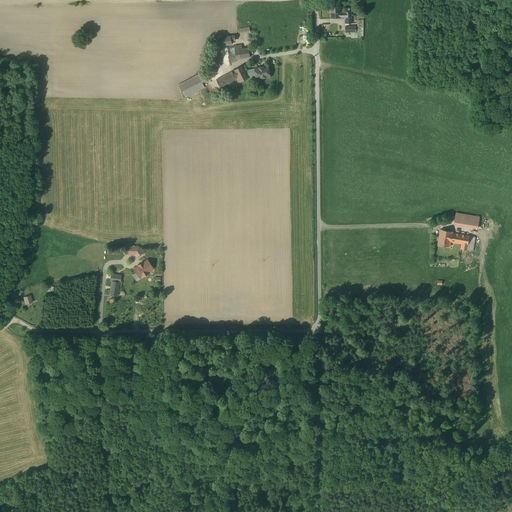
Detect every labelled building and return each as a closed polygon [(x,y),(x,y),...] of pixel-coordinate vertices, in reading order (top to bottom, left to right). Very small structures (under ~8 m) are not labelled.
[(340,18),(345,17),(345,13),(340,13),(340,6),(331,6),(331,18),(340,18)] [(231,36),(215,39),(216,47),(232,44),(231,36)] [(235,51),(237,59),(251,57),(249,48),(235,51)] [(234,71),(217,80),(220,88),(238,79),(240,82),(250,77),(247,71),(244,65),(234,70),(234,71)] [(268,66),(255,69),(255,70),(257,76),(257,79),(270,77),(268,66)] [(198,75),(179,85),(186,97),(205,87),(198,75)] [(456,213),(454,225),(477,229),(479,217),(456,213)] [(438,245),(450,247),(451,241),(452,233),(453,232),(441,230),(438,245)] [(475,237),(452,233),(451,241),(453,241),(453,242),(462,244),(461,249),(473,251),(475,237)] [(129,254),(135,254),(137,257),(142,253),(139,247),(129,247),(129,254)] [(139,266),(134,269),(139,278),(141,277),(142,277),(149,272),(149,271),(153,269),(148,261),(143,264),(142,263),(138,266),(139,266)] [(119,281),(111,280),(109,294),(117,295),(119,281)] [(25,297),(27,305),(35,302),(32,295),(25,297)]
